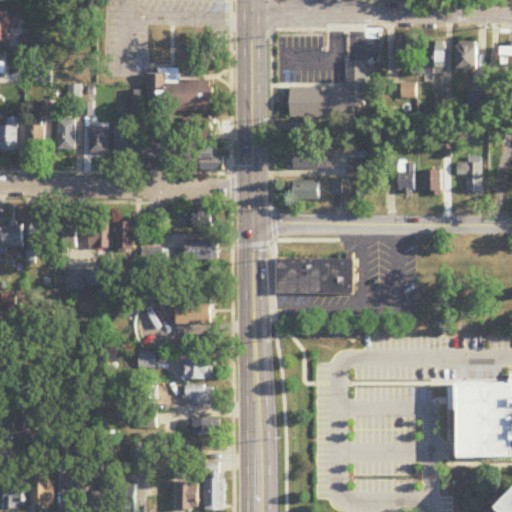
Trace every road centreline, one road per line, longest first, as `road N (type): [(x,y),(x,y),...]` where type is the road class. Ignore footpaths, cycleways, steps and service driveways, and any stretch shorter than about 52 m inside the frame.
road 1 (secondary): [(257,511),(253,0)]
road 2 (residential): [(253,17),(511,18)]
road 3 (tertiary): [(253,227),(511,227)]
road 4 (residential): [(0,186),(253,189)]
